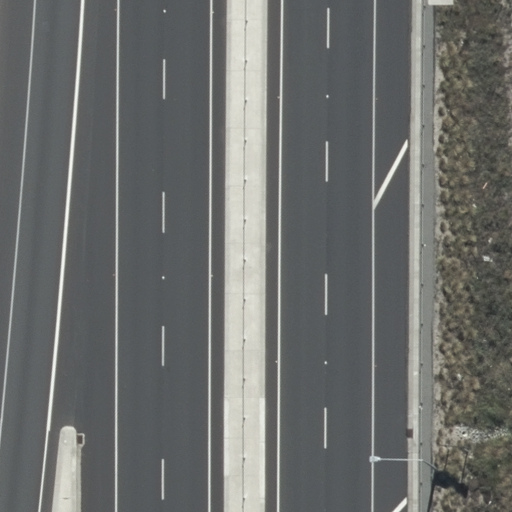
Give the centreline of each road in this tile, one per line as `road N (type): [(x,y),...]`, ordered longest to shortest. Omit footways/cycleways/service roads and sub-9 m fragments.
road 1 (motorway): [(15,511),(59,0)]
road 2 (motorway): [(327,0),(324,511)]
road 3 (motorway): [(161,511),(164,0)]
